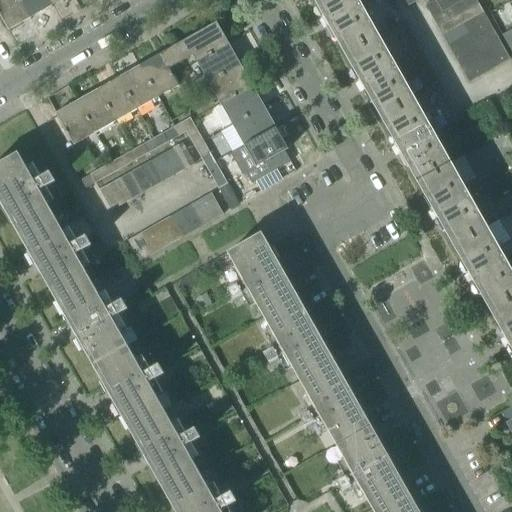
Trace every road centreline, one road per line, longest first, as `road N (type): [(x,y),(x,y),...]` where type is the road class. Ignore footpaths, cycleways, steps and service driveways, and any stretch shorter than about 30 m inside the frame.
road 1 (residential): [(469,511),(310,232),(370,198),(258,0)]
road 2 (residential): [(111,511),(0,315)]
road 3 (residential): [(0,88),(157,0)]
